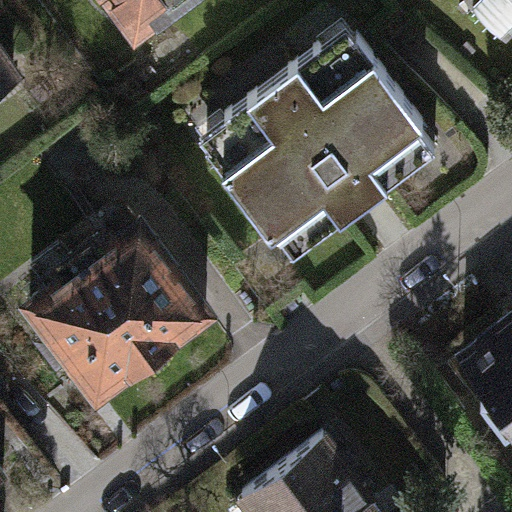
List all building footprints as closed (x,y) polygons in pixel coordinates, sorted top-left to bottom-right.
[(115,0),(134,26),(170,0),(115,0)] [(510,12),(511,13),(511,0),(477,0),(500,23),(510,12)] [(277,226),(294,248),(358,200),(352,193),(363,185),(369,193),(435,144),(417,120),(424,115),(361,30),(332,52),(322,38),(223,111),(233,123),(208,141),(274,229),(277,226)] [(0,78),(14,68),(0,48),(0,78)] [(32,296),(99,384),(138,354),(157,353),(166,334),(205,304),(138,216),(136,219),(126,206),(70,248),(60,234),(31,255),(51,282),(32,296)] [(511,301),(456,345),(484,381),(473,389),(497,420),(506,413),(511,421),(511,301)] [(387,511),(323,424),(242,484),(262,511),(387,511)]
